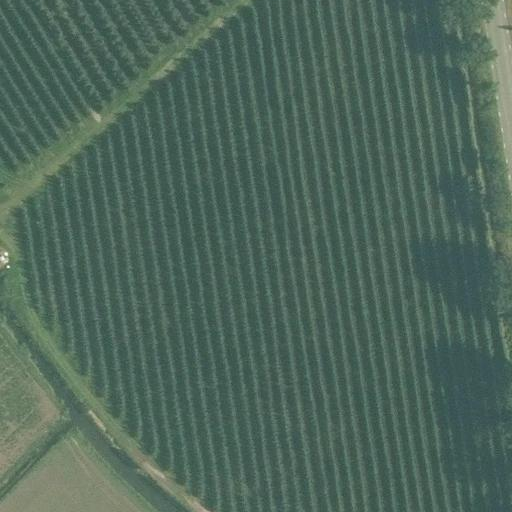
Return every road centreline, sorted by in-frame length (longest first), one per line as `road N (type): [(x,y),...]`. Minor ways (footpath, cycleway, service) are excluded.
road 1 (unknown): [(245,0),(25,191)]
road 2 (tertiary): [(511,119),(493,0)]
